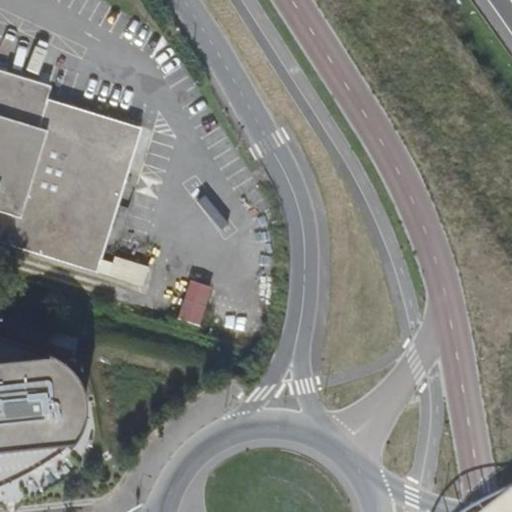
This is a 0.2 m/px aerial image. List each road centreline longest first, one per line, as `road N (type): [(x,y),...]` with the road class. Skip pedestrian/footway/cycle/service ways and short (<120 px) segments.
road 1 (tertiary): [(182,0),(288,178),(304,240),(298,330)]
road 2 (tertiary): [(298,330),(265,390),(225,436)]
